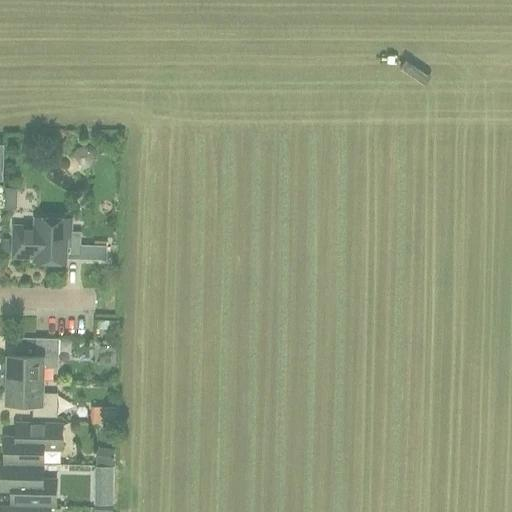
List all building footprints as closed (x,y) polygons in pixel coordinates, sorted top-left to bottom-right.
[(36,217),(35,225),(12,224),(11,259),(34,260),(34,261),(66,262),(67,237),(71,237),(72,218),(36,217)] [(107,246),(81,245),(81,259),(107,260),(107,246)] [(8,379),(44,380),(44,367),(59,368),(59,339),(35,338),(35,356),(8,355),(8,379)] [(44,380),(8,379),(7,403),(34,404),(33,416),(57,417),(58,393),(43,393),(44,380)] [(104,407),(91,406),(90,424),(103,424),(104,407)] [(1,463),(44,464),(45,449),(62,449),(63,424),(17,423),(16,437),(6,437),(6,441),(3,443),(2,450),(6,452),(5,462),(1,462),(1,463)] [(44,464),(1,463),(1,473),(0,473),(0,484),(1,485),(1,489),(12,489),(11,503),(56,504),(57,480),(44,479),(44,464)]
